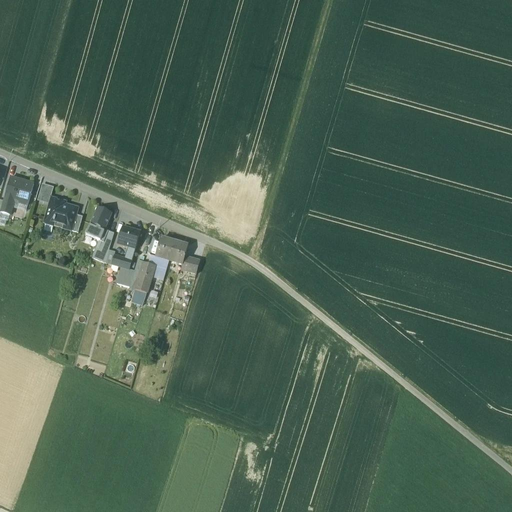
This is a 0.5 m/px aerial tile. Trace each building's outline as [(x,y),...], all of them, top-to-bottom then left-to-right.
[(4,203),(0,215),(10,217),(14,203),(28,207),(34,186),(10,180),(4,203)] [(38,203),(49,206),(54,190),(42,186),(38,203)] [(59,204),(52,201),(43,232),(52,234),(54,225),(71,230),(75,217),(76,211),(58,206),(59,204)] [(112,216),(97,210),(90,226),(98,229),(105,232),(112,216)] [(82,219),(75,217),(71,230),(70,232),(78,234),(82,219)] [(98,229),(90,226),(86,236),(93,239),(98,229)] [(105,232),(98,229),(93,239),(100,242),(95,260),(105,265),(114,236),(105,232)] [(141,235),(122,229),(117,246),(128,249),(136,251),(141,235)] [(174,245),(161,241),(156,258),(155,259),(162,261),(162,259),(169,261),(174,245)] [(188,249),(174,245),(169,261),(177,263),(176,265),(183,267),(185,259),(188,249)] [(136,251),(128,249),(124,261),(132,263),(136,251)] [(115,254),(109,252),(105,265),(112,267),(112,266),(111,266),(114,258),(115,254)] [(162,261),(155,259),(156,258),(152,257),(149,266),(155,268),(152,279),(163,282),(169,261),(162,259),(162,261)] [(114,258),(111,266),(112,266),(122,269),(130,271),(132,263),(124,261),(114,258)] [(200,264),(185,259),(183,267),(181,272),(196,276),(200,264)] [(129,289),(129,290),(135,292),(143,265),(144,264),(138,262),(134,273),(129,289)] [(143,265),(135,292),(146,295),(147,296),(152,279),(155,268),(149,266),(143,265)] [(122,269),(117,285),(129,289),(134,273),(130,271),(122,269)] [(146,295),(135,292),(131,304),(142,307),(146,295)]
